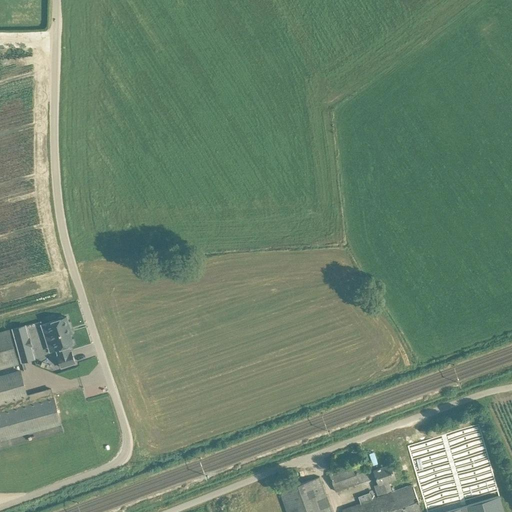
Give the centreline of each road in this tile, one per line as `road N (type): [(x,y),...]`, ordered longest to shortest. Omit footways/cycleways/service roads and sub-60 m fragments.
road 1 (unclassified): [(0,506),(118,460),(128,447),(55,184),(58,0)]
road 2 (unclassified): [(174,511),(511,387)]
